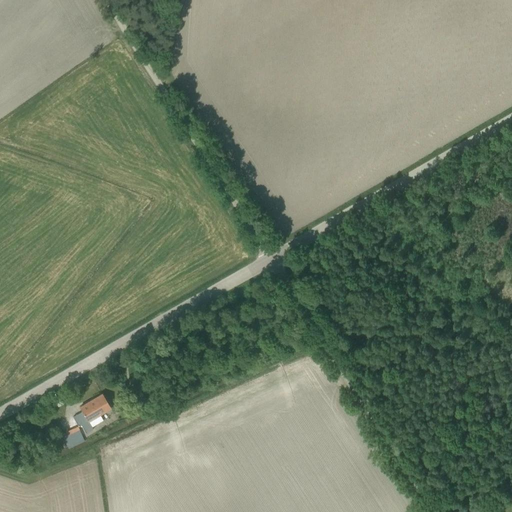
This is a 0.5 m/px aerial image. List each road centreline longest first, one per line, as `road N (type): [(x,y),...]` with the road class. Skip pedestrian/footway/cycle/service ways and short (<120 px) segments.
road 1 (unclassified): [(0,414),(271,261)]
road 2 (unclassified): [(105,0),(271,261)]
road 3 (unclassified): [(271,261),(436,511)]
road 4 (unclassified): [(271,261),(511,121)]
